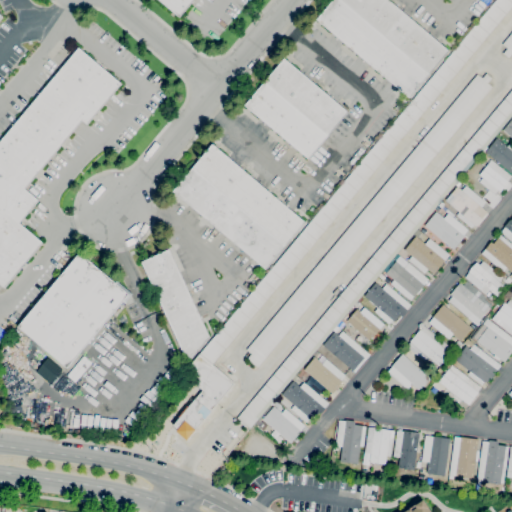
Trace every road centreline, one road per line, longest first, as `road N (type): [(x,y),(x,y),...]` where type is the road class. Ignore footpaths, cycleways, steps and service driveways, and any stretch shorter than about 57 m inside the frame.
road 1 (residential): [(117,212),(291,0)]
road 2 (secondary): [(0,472),(102,487),(183,511)]
road 3 (secondary): [(180,482),(0,444)]
road 4 (residential): [(216,87),(114,0)]
